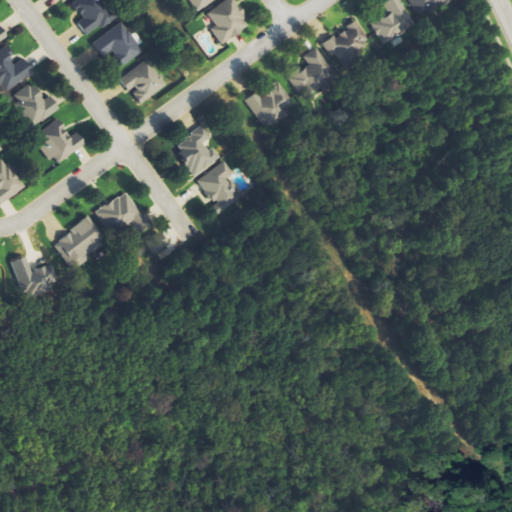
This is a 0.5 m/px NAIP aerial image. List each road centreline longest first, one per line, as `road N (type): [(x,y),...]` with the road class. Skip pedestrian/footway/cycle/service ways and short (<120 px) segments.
road 1 (residential): [(324,0),(39,212),(0,230)]
road 2 (residential): [(16,0),(183,224)]
